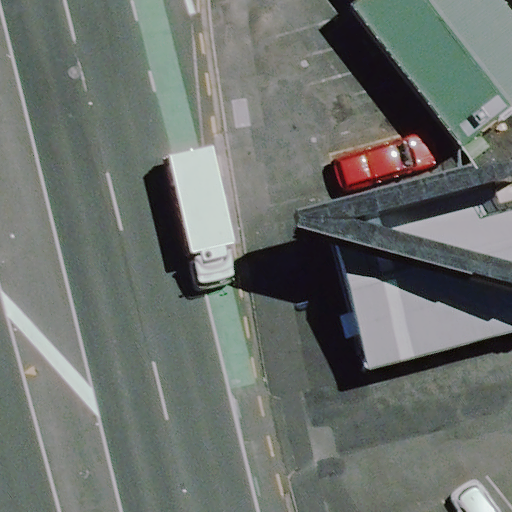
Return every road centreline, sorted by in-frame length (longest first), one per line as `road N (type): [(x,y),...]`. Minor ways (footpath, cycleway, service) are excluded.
road 1 (secondary): [(69,511),(7,182)]
road 2 (secondary): [(110,0),(7,182)]
road 3 (secondary): [(18,0),(7,182)]
